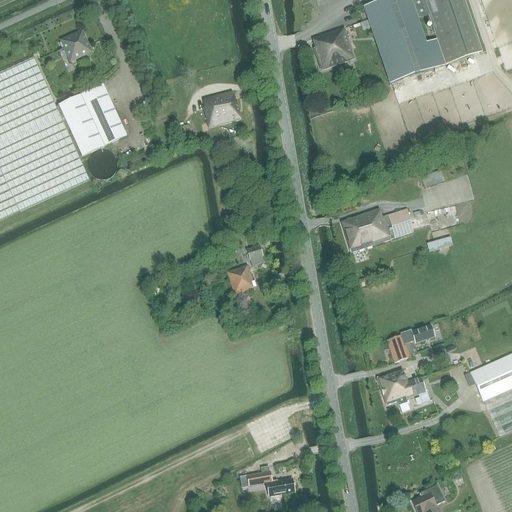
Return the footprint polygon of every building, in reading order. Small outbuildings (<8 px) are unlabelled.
[(430,56),(411,2),(416,0),(423,0),(446,66),(482,53),(463,0),(386,0),(370,6),(392,69),(430,56)] [(344,29),(313,40),(316,49),(314,50),(321,71),(354,60),(344,29)] [(93,53),(83,30),(60,41),(71,63),(93,53)] [(82,158),(58,106),(56,107),(34,58),(0,73),(0,220),(89,180),(80,159),(82,158)] [(58,106),(82,158),(127,137),(103,85),(58,106)] [(207,130),(241,121),(237,100),(235,100),(233,92),(203,100),(204,108),(201,109),(207,130)] [(192,135),(189,125),(176,130),(182,149),(190,147),(187,136),(192,135)] [(117,171),(117,168),(117,165),(116,163),(115,160),(113,158),(110,155),(107,153),(102,152),(99,152),(96,153),(92,156),(90,158),(88,161),(86,165),(86,167),(86,171),(87,173),(89,176),(90,178),(93,181),(96,182),(101,183),(104,183),(107,182),(110,181),(112,179),(115,176),(116,174),(117,171)] [(421,178),(425,189),(445,182),(441,170),(421,178)] [(390,240),(413,233),(406,210),(382,217),(380,211),(379,211),(379,210),(341,222),(350,254),(390,241),(390,240)] [(429,252),(453,245),(450,238),(427,244),(429,252)] [(252,267),(264,264),(262,257),(263,257),(260,246),(246,250),(249,261),(250,261),(252,267)] [(234,296),(254,289),(252,282),(253,282),(248,266),(226,273),(234,296)] [(412,333),(415,344),(434,338),(431,326),(412,333)] [(411,358),(408,351),(402,335),(386,340),(394,363),(411,358)] [(483,403),(511,390),(511,354),(470,373),(483,403)] [(407,383),(403,369),(378,379),(382,390),(391,387),(392,389),(407,384),(407,383)] [(391,387),(382,390),(387,406),(397,402),(398,407),(407,403),(406,399),(426,392),(421,378),(407,383),(407,384),(392,389),(391,387)] [(511,390),(483,403),(499,438),(511,432),(511,390)] [(249,487),(267,483),(270,497),(295,493),(293,480),(277,483),(277,481),(272,482),(270,473),(247,477),(249,487)] [(438,511),(436,506),(445,501),(437,485),(420,494),(421,497),(412,501),(417,511),(440,511),(440,510),(438,511)]
